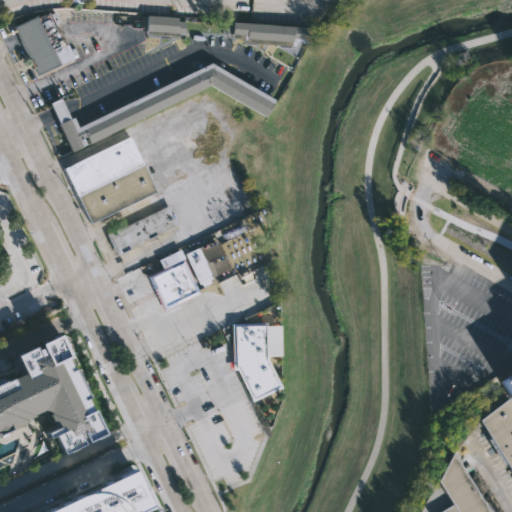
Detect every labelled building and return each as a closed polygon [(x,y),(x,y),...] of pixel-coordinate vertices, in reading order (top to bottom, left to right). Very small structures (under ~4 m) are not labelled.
[(54,12),(56,17),(62,14),(65,20),(54,24),(64,44),(67,43),(73,57),(35,75),(12,27),(37,15),(38,18),(48,13),(49,14),(54,12)] [(177,16),(176,20),(184,20),(183,33),(177,33),(177,37),(145,35),(145,28),(139,28),(140,16),(145,16),(146,14),(177,16)] [(305,26),(304,39),(292,38),(291,42),(245,39),(246,35),(231,34),(232,21),(249,22),(305,26)] [(210,62),(273,99),(264,116),(208,84),(70,151),(57,123),(68,118),(72,116),(77,126),(210,62)] [(48,103),(59,97),(64,108),(68,118),(57,123),(53,113),(48,103)] [(128,136),(131,142),(135,140),(138,146),(134,148),(155,192),(89,223),(62,167),(128,136)] [(178,226),(115,255),(105,233),(168,204),(178,226)] [(181,254),(196,247),(198,251),(212,281),(198,288),(181,254)] [(200,293),(163,312),(145,276),(162,268),(157,259),(178,248),(181,254),(198,288),(200,293)] [(236,370),(233,370),(232,323),(244,323),(266,322),(266,326),(278,325),(279,356),(266,356),(267,361),(279,388),(257,398),(252,401),(236,370)] [(104,432),(84,441),(83,439),(81,441),(82,443),(62,452),(61,451),(42,411),(0,430),(0,380),(23,370),(14,351),(56,331),(68,357),(67,357),(71,367),(73,367),(87,397),(86,398),(91,409),(92,408),(104,432)] [(511,366),(493,378),(505,398),(508,397),(511,403),(511,366)] [(511,475),(478,420),(507,398),(511,406),(511,475)] [(454,454),(484,502),(487,500),(494,511),(437,511),(451,504),(437,480),(452,451),(454,454)] [(42,511),(49,508),(49,510),(56,507),(55,506),(61,503),(62,504),(69,501),(68,498),(74,495),(76,498),(98,487),(98,485),(104,482),(105,483),(113,480),(112,478),(128,470),(129,472),(133,470),(149,503),(131,511),(42,511)]
